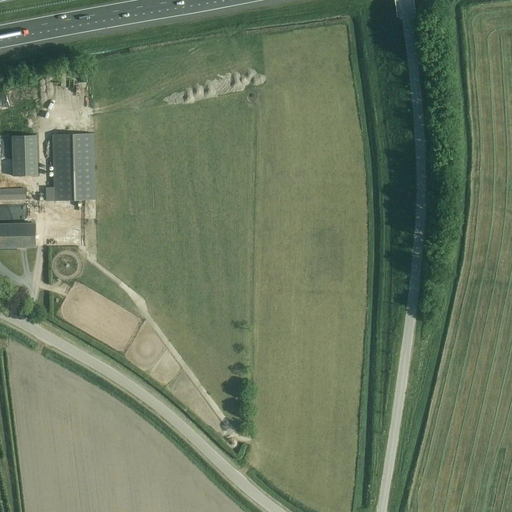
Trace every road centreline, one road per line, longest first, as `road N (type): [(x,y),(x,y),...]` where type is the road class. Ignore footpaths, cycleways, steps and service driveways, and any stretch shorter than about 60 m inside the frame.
road 1 (unclassified): [(381,511),(420,207),(404,0)]
road 2 (unclassified): [(0,312),(143,395),(276,511)]
road 3 (motorway): [(0,33),(193,0)]
